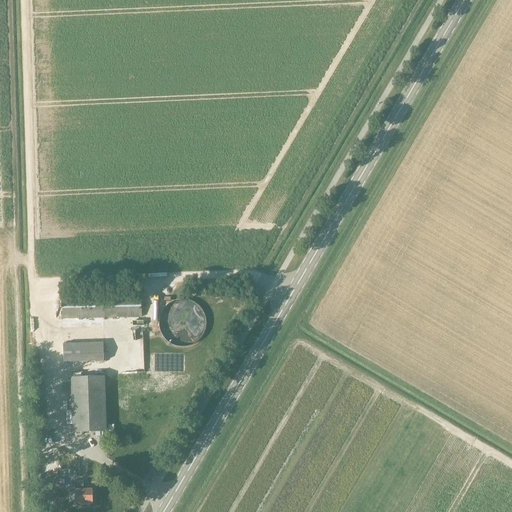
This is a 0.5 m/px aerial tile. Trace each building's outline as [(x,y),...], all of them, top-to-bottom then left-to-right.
[(62,319),(141,317),(140,296),(61,297),(62,319)] [(206,326),(206,323),(206,321),(205,318),(204,316),(204,313),(202,311),(201,309),(199,307),(197,305),(195,304),(193,302),(191,301),(188,300),(186,300),(183,299),(181,299),(178,300),(175,300),(173,301),(171,302),(168,304),(166,305),(165,307),(163,309),(161,311),(160,313),(159,316),(159,318),(158,321),(158,323),(158,326),(159,328),(159,331),(160,333),(161,336),(163,338),(165,340),(166,341),(168,343),(171,344),(173,345),(175,346),(178,347),(181,347),(183,347),(186,347),(188,346),(191,345),(193,344),(195,343),(197,341),(199,340),(201,338),(202,336),(204,333),(204,331),(205,328),(206,326)] [(62,344),(63,363),(103,361),(102,343),(62,344)] [(72,432),(105,431),(103,378),(70,379),(72,432)] [(75,505),(92,504),(91,489),(83,490),(82,482),(74,482),(75,505)]
